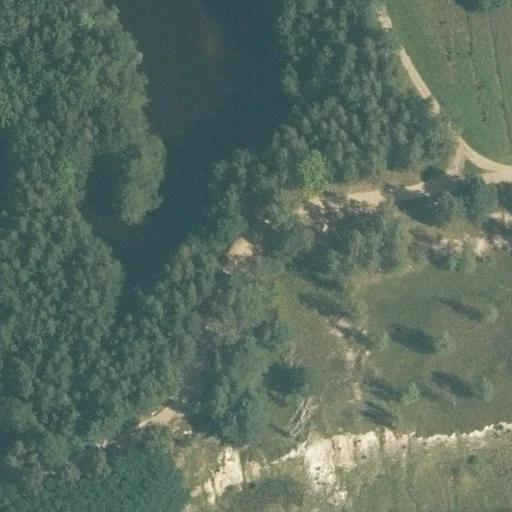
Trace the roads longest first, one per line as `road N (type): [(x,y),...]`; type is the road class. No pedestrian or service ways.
road 1 (track): [(0,487),(90,465),(177,409),(192,386),(232,261),(268,222),(478,177)]
road 2 (track): [(478,177),(378,0)]
